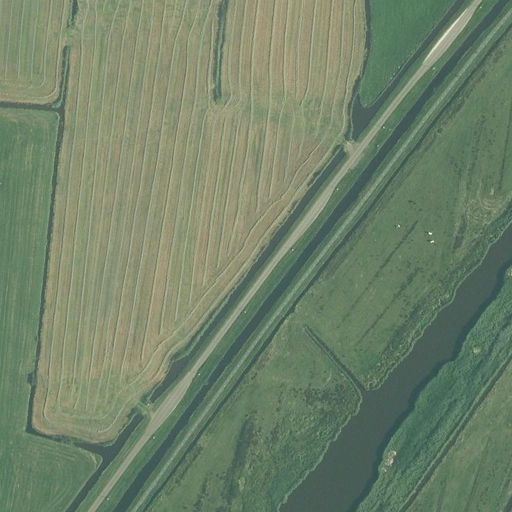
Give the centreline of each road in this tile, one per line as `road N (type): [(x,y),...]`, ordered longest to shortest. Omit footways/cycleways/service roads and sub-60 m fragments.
road 1 (unclassified): [(92,511),(479,0)]
road 2 (track): [(453,511),(475,446),(511,383)]
